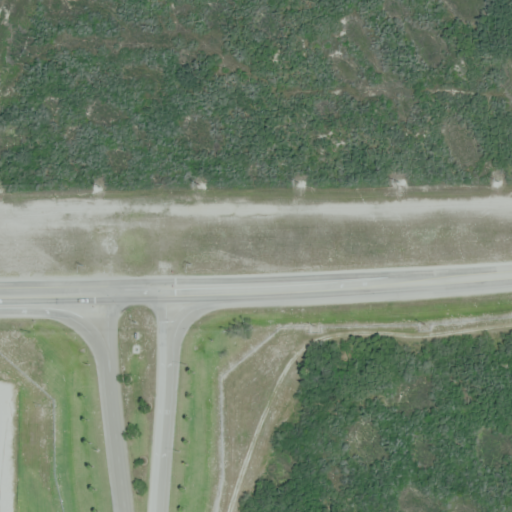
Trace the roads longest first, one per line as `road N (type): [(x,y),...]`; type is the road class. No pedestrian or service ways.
road 1 (tertiary): [(511,275),(0,291)]
road 2 (residential): [(137,288),(109,314),(124,511),(156,506),(161,440),(166,311),(137,288)]
